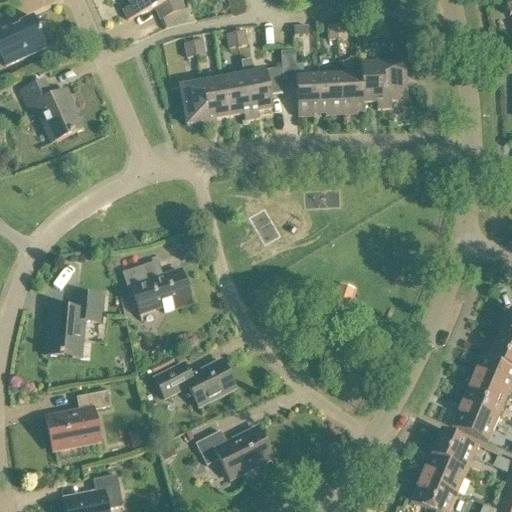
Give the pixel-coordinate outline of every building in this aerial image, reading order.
[(125,0),(130,8),(122,12),(127,23),(155,10),(160,22),(184,12),(178,0),(125,0)] [(511,0),(501,0),(508,18),(511,17),(511,25),(511,26),(511,28),(511,0)] [(0,56),(6,69),(47,51),(33,19),(10,29),(5,18),(0,20),(0,56)] [(389,25),(379,26),(381,42),(390,41),(389,25)] [(379,26),(370,27),(371,42),(381,42),(379,26)] [(293,29),(293,39),(308,39),(308,28),(293,29)] [(327,29),(328,44),(348,42),(347,28),(327,29)] [(235,36),(238,50),(247,48),(245,34),(235,36)] [(225,38),(228,52),(238,50),(235,36),(225,38)] [(193,45),(196,60),(205,58),(203,43),(193,45)] [(183,47),(186,61),(196,60),(193,45),(183,47)] [(318,78),(303,79),(303,67),(295,68),(294,54),(280,54),(282,80),(296,79),(298,119),(314,118),(314,115),(320,115),(318,78)] [(243,77),(251,123),(258,121),(257,115),(272,113),(269,98),(282,95),(280,71),(265,73),(254,75),(252,63),(240,65),(243,77)] [(404,64),(382,65),(385,111),(392,110),(392,104),(407,103),(404,64)] [(377,111),(385,111),(382,65),(360,66),(360,76),(361,76),(363,106),(377,105),(377,111)] [(339,77),(342,117),(358,116),(357,114),(363,113),(363,106),(361,76),(360,76),(339,77)] [(243,77),(222,81),(229,121),(243,118),(244,124),(251,123),(243,77)] [(326,118),(342,117),(339,77),(318,78),(320,115),(325,115),(326,118)] [(222,81),(201,85),(209,130),(216,129),(215,123),(229,121),(222,81)] [(52,148),(83,134),(71,107),(72,106),(66,94),(51,101),(43,83),(19,94),(31,119),(37,116),(52,148)] [(202,132),(209,130),(201,85),(179,89),(186,128),(201,126),(202,132)] [(191,307),(180,273),(157,280),(153,267),(123,276),(137,320),(163,312),(164,315),(191,307)] [(346,312),(352,292),(340,288),(333,308),(346,312)] [(100,326),(102,300),(74,297),(73,313),(49,311),(44,359),(80,362),(83,324),(100,326)] [(498,338),(511,343),(511,315),(508,314),(498,338)] [(511,343),(498,338),(488,361),(511,371),(511,343)] [(481,358),(471,382),(507,397),(511,385),(511,371),(488,361),(481,358)] [(198,411),(234,392),(220,364),(190,379),(183,367),(154,382),(164,402),(188,390),(198,411)] [(507,397),(471,382),(461,405),(497,420),(507,397)] [(53,454),(98,445),(92,414),(110,411),(107,395),(76,401),(79,415),(46,422),(53,454)] [(487,444),(497,420),(461,405),(450,429),(487,444)] [(147,431),(128,436),(132,452),(151,447),(147,431)] [(202,462),(206,469),(219,462),(229,483),(270,462),(255,433),(226,447),(220,434),(194,447),(202,462)] [(430,458),(466,473),(476,449),(440,434),(430,458)] [(167,446),(156,452),(162,463),(173,457),(167,446)] [(466,473),(430,458),(420,481),(455,496),(466,473)] [(493,472),(505,476),(509,464),(497,460),(493,472)] [(115,511),(123,510),(115,478),(92,484),(95,497),(64,504),(65,511),(115,511)] [(448,511),(455,496),(420,481),(409,505),(425,511),(448,511)] [(500,500),(511,503),(511,490),(504,488),(500,500)] [(496,511),(497,511),(511,511),(511,503),(500,500),(496,511)]
